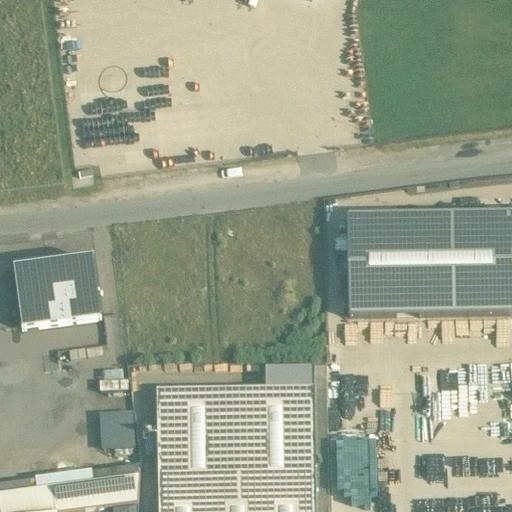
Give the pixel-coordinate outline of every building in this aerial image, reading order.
[(315,0),(257,0),(311,15),(315,0)] [(511,217),(349,220),(350,321),(511,318),(511,217)] [(93,263),(14,274),(22,333),(101,323),(93,263)] [(156,403),(157,511),(315,511),(314,401),(156,403)] [(140,479),(0,498),(0,511),(109,511),(138,508),(140,479)]
